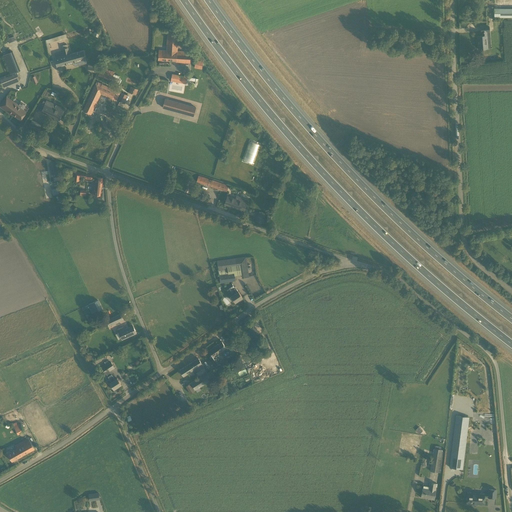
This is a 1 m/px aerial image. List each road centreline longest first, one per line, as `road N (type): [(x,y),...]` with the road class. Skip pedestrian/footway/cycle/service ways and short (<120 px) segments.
road 1 (motorway): [(187,0),(311,156),(387,236),(511,342)]
road 2 (motorway): [(511,312),(404,221),(213,0)]
road 3 (unclassified): [(511,511),(493,360),(401,279),(350,262)]
road 4 (unclassified): [(511,291),(470,254),(465,238),(452,0)]
road 5 (unclassified): [(350,262),(109,174)]
road 6 (track): [(113,408),(0,214)]
road 7 (unclassified): [(163,373),(242,314),(350,262)]
road 8 (unclassified): [(163,373),(114,236),(109,174)]
road 9 (unclassified): [(0,481),(113,408)]
road 10 (unclassified): [(105,172),(38,148),(0,117)]
